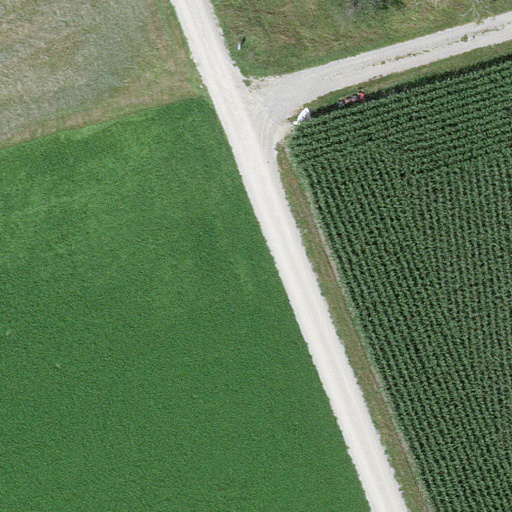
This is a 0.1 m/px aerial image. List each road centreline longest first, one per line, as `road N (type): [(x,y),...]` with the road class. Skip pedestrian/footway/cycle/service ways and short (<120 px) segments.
road 1 (track): [(190,0),(395,511)]
road 2 (track): [(511,28),(232,109)]
